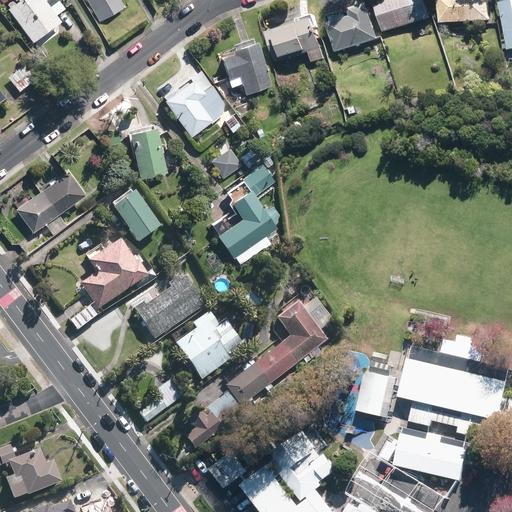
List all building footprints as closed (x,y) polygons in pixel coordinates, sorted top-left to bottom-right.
[(22,0),(14,6),(36,36),(60,19),(46,0),(22,0)] [(90,0),(102,19),(126,5),(122,0),(90,0)] [(427,0),(398,0),(378,6),(385,28),(432,15),(427,0)] [(492,0),(442,0),(443,19),(493,17),(492,0)] [(371,7),(330,19),(339,48),(380,37),(371,7)] [(314,21),(270,35),(278,58),(322,45),(314,21)] [(271,82),(257,41),(223,53),(231,75),(242,71),(248,90),(271,82)] [(26,65),(10,77),(20,89),(35,77),(26,65)] [(196,79),(169,99),(193,131),(222,110),(223,102),(211,86),(204,91),(196,79)] [(322,108),(316,91),(288,100),(294,118),(322,108)] [(247,101),(237,107),(243,117),(253,110),(247,101)] [(232,114),(225,119),(235,132),(242,126),(232,114)] [(262,123),(254,128),(261,140),(269,135),(262,123)] [(156,128),(133,133),(143,175),(166,169),(156,128)] [(254,149),(242,158),(247,165),(260,156),(254,149)] [(230,150),(214,162),(224,175),(240,163),(230,150)] [(265,166),(246,181),(255,193),(274,178),(265,166)] [(69,172),(19,209),(34,229),(84,192),(69,172)] [(172,177),(159,176),(158,189),(171,190),(172,177)] [(275,226),(252,190),(235,201),(247,219),(224,234),(235,251),(275,226)] [(136,193),(118,206),(141,238),(160,224),(136,193)] [(101,273),(85,283),(99,304),(144,274),(121,239),(92,259),(101,273)] [(186,281),(139,312),(155,336),(202,305),(186,281)] [(256,285),(249,290),(239,298),(250,312),(267,300),(256,285)] [(308,353),(326,339),(299,303),(281,317),(294,335),(228,383),(241,402),(308,353)] [(90,304),(71,319),(79,329),(98,314),(90,304)] [(115,310),(97,322),(104,332),(122,320),(115,310)] [(198,329),(176,344),(200,377),(230,356),(226,351),(240,341),(226,322),(219,327),(210,313),(194,324),(198,329)] [(508,387),(409,363),(398,407),(497,431),(508,387)] [(358,420),(382,425),(390,381),(366,376),(358,420)] [(172,380),(158,390),(168,405),(183,395),(172,380)] [(231,391),(209,407),(219,419),(240,404),(231,391)] [(157,395),(137,409),(145,421),(166,406),(157,395)] [(202,439),(221,426),(211,413),(208,416),(203,409),(188,420),(202,439)] [(472,452),(402,436),(394,470),(464,485),(472,452)] [(0,463),(16,458),(11,445),(0,449),(0,463)] [(262,511),(334,511),(320,491),(342,475),(321,445),(251,495),(262,511)] [(30,492),(61,479),(54,460),(45,463),(40,450),(12,461),(17,474),(9,477),(16,495),(29,490),(30,492)] [(235,454),(215,469),(228,487),(249,472),(235,454)] [(48,506),(33,511),(73,511),(75,511),(71,500),(49,509),(48,506)] [(107,511),(104,502),(83,510),(83,511),(107,511)]
